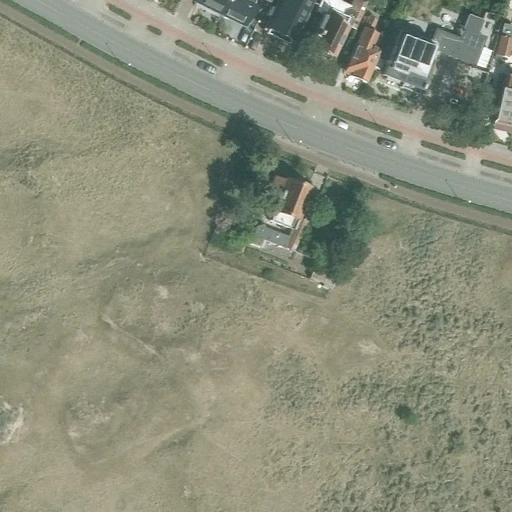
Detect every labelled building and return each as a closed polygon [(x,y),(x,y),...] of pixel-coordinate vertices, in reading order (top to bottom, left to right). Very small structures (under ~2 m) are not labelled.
[(224,0),(195,0),(195,1),(218,13),(224,0)] [(224,0),(218,13),(242,24),(253,0),(261,0),(268,4),(270,0),(224,0)] [(279,0),(265,29),(272,32),(271,36),(286,44),(288,40),(290,41),(309,1),(308,0),(279,0)] [(342,11),(340,15),(328,10),(324,17),(321,15),(306,46),(309,48),(307,51),(320,57),(322,54),(330,58),(345,27),(354,31),(367,1),(365,0),(352,0),(348,9),(342,11)] [(500,27),(498,37),(493,56),(504,59),(509,39),(511,30),(500,27)] [(383,37),(375,34),(361,28),(344,68),(351,71),(349,77),(364,83),(383,37)] [(418,90),(420,85),(419,85),(420,82),(424,83),(429,69),(425,68),(430,57),(433,59),(436,51),(473,66),(480,48),(443,34),(439,45),(429,41),(422,59),(391,47),(381,75),(385,77),(384,79),(396,84),(396,81),(400,83),(398,87),(415,94),(417,89),(418,90)] [(511,126),(511,69),(504,68),(491,122),(511,126)] [(274,174),(268,190),(276,194),(271,208),(275,209),(295,217),(300,219),(312,188),(274,174)] [(255,227),(252,237),(264,242),(285,250),(292,252),(292,251),(295,252),(306,221),(295,217),(275,209),(270,220),(290,228),(292,229),(289,238),(259,226),(255,227)] [(252,237),(249,244),(261,249),(264,242),(252,237)] [(312,270),(308,278),(322,284),(325,276),(325,275),(312,270)] [(322,284),(321,286),(328,289),(330,290),(334,280),(332,279),(325,276),(322,284)]
